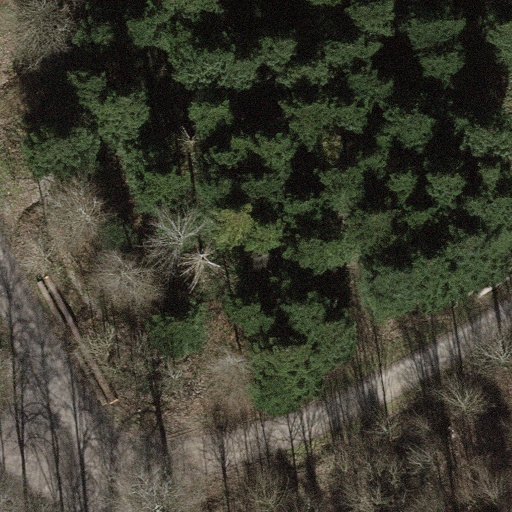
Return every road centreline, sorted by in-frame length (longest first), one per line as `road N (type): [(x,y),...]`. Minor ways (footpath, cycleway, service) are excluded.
road 1 (track): [(511,311),(331,417),(206,453),(86,454),(0,273)]
road 2 (track): [(0,457),(86,454),(118,511)]
